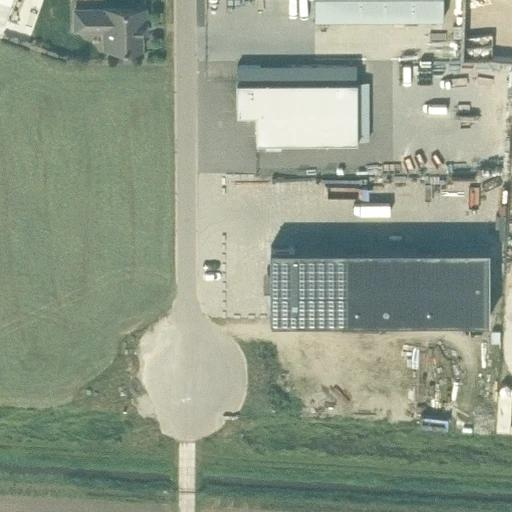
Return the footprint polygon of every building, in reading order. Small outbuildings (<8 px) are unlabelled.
[(0,0),(0,17),(4,18),(10,0),(0,0)] [(314,0),(315,18),(327,18),(335,18),(345,18),(408,18),(443,18),(443,7),(443,0),(314,0)] [(75,29),(110,29),(110,48),(142,48),(142,24),(146,24),(146,7),(105,7),(105,8),(75,8),(75,29)] [(357,139),(357,79),(237,80),(237,112),(256,112),(256,140),(357,139)] [(0,85),(0,141),(139,141),(139,85),(0,85)] [(267,245),(267,319),(485,319),(485,245),(267,245)]
